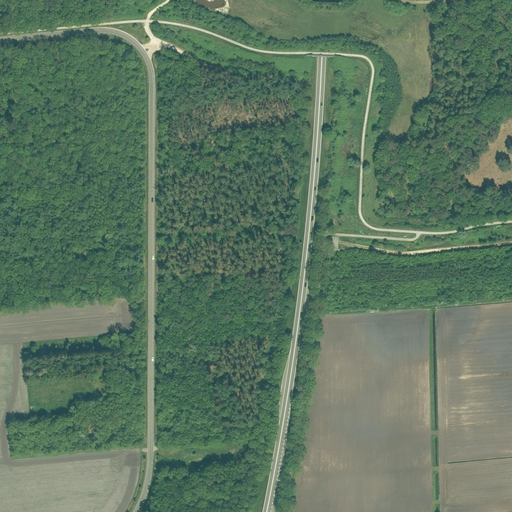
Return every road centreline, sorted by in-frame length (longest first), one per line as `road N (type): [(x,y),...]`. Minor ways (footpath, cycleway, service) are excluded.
road 1 (secondary): [(0,39),(107,30),(131,39),(147,58),(150,452),(135,511)]
road 2 (trunk): [(266,511),(303,282),(323,0)]
road 3 (track): [(263,422),(289,274),(302,86),(293,78),(252,78)]
road 4 (unclassified): [(324,242),(284,511)]
road 5 (track): [(338,243),(408,253),(511,242)]
road 6 (track): [(252,78),(156,41),(147,21)]
